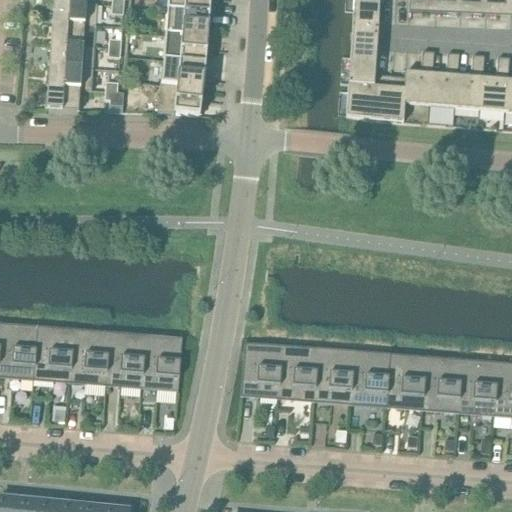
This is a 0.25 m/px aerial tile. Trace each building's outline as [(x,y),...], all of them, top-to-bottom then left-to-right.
[(123,10),(124,0),(117,0),(111,0),(111,9),(123,10)] [(167,0),(166,14),(208,17),(209,2),(209,0),(167,0)] [(377,25),(378,0),(353,0),(351,36),(376,38),(377,25)] [(428,0),(429,3),(409,2),(408,14),(433,15),(434,3),(434,0),(428,0)] [(454,0),(454,4),(434,3),(433,15),(459,16),(459,5),(459,0),(454,0)] [(479,0),(479,5),(459,5),(459,16),(484,18),(484,6),(484,0),(479,0)] [(505,0),(505,7),(484,6),(484,18),(509,19),(510,7),(509,0),(505,0)] [(53,5),(51,26),(95,29),(97,8),(94,8),(53,5)] [(123,10),(111,9),(110,18),(122,19),(123,10)] [(166,14),(164,39),(206,42),(207,33),(208,17),(166,14)] [(50,48),(82,50),(94,51),(95,29),(51,26),(50,48)] [(373,90),(373,80),(376,38),(351,36),(348,88),(373,90)] [(164,39),(162,64),(204,68),(205,52),(206,42),(164,39)] [(108,43),(108,52),(120,53),(120,44),(108,43)] [(94,51),(82,50),(50,48),(48,69),(80,72),(92,73),(94,51)] [(108,52),(107,61),(119,62),(120,53),(108,52)] [(433,56),(421,55),(420,77),(404,76),(404,82),(406,82),(404,108),(429,110),(431,78),(433,56)] [(429,110),(454,112),(457,80),(458,58),(446,57),(445,79),(431,78),(429,110)] [(479,114),(482,82),(483,60),(472,59),(470,81),(457,80),(454,112),(479,114)] [(479,114),(504,116),(507,84),(508,62),(497,61),(495,83),(482,82),(479,114)] [(204,68),(162,64),(160,89),(197,93),(201,93),(202,84),(204,68)] [(92,73),(80,72),(48,69),(47,91),(79,93),(91,94),(92,73)] [(345,121),(361,122),(402,126),(404,108),(390,107),(392,81),(373,80),(373,90),(348,88),(345,121)] [(404,108),(406,82),(404,82),(392,81),(390,107),(404,108)] [(116,96),(117,87),(105,86),(104,95),(116,96)] [(201,93),(197,93),(160,89),(156,118),(173,118),(174,117),(197,119),(197,120),(198,120),(201,93)] [(47,113),(77,115),(79,93),(47,91),(45,114),(47,114),(47,113)] [(116,96),(104,95),(104,104),(109,104),(108,109),(122,109),(123,96),(116,96)] [(1,328),(0,328),(0,331),(0,379),(31,382),(31,384),(32,384),(36,331),(35,331),(35,333),(1,330),(1,328)] [(33,382),(67,384),(67,387),(68,387),(72,333),(71,336),(37,333),(37,331),(36,331),(32,384),(33,384),(33,382)] [(73,333),(72,333),(68,387),(69,387),(69,385),(103,387),(103,390),(104,390),(108,336),(107,336),(107,339),(73,336),(73,333)] [(105,387),(139,390),(139,393),(140,393),(144,339),(143,339),(143,342),(109,339),(109,336),(108,336),(104,390),(105,390),(105,387)] [(175,395),(177,396),(181,342),(179,342),(179,344),(145,342),(145,339),(144,339),(140,393),(141,393),(141,390),(175,393),(175,395)] [(244,347),(240,400),(241,401),(242,398),(276,401),(276,403),(281,350),(280,350),(280,352),(245,350),(246,347),(244,347)] [(276,403),(277,403),(277,401),(312,404),(312,406),(317,353),(316,352),(316,355),(281,352),(281,350),(276,403)] [(312,406),(313,406),(313,404),(348,406),(347,409),(348,409),(352,355),(351,358),(317,355),(317,353),(312,406)] [(348,409),(349,409),(349,407),(384,409),(383,412),(384,412),(389,358),(388,358),(387,361),(353,358),(353,355),(352,355),(348,409)] [(386,409),(420,412),(420,415),(421,415),(425,361),(424,361),(424,363),(389,361),(390,358),(389,358),(384,412),(385,412),(386,409)] [(426,361),(425,361),(421,415),(422,412),(456,415),(456,417),(461,364),(460,364),(460,366),(425,364),(426,361)] [(461,364),(456,417),(457,417),(457,415),(492,418),(491,420),(492,420),(496,367),(495,369),(461,366),(461,364)] [(493,418),(511,419),(511,370),(497,369),(497,367),(496,367),(492,420),(493,420),(493,418)] [(54,424),(64,425),(65,412),(55,411),(54,424)] [(164,421),(163,432),(172,433),(173,422),(164,421)] [(265,429),(264,440),(273,441),(274,430),(265,429)] [(345,447),(346,434),(335,434),(334,446),(345,447)] [(372,437),(371,448),(380,449),(381,438),(372,437)] [(407,440),(406,450),(416,451),(417,441),(407,440)] [(444,443),(444,454),(453,455),(453,444),(444,443)] [(480,446),(480,457),(488,458),(489,447),(480,446)] [(0,511),(17,511),(19,504),(0,501),(0,511)]
